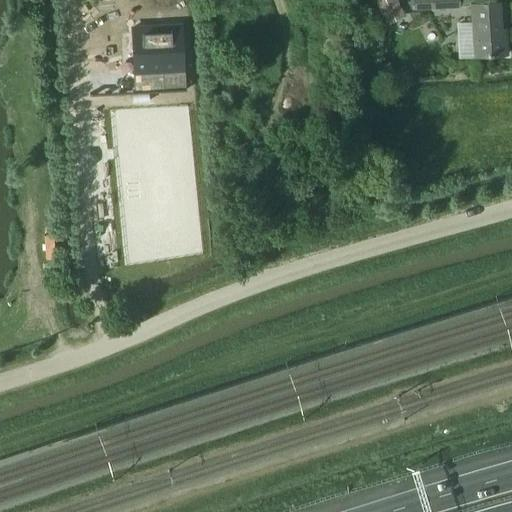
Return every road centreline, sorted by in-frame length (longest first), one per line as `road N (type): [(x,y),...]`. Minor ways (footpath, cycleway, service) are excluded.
road 1 (unclassified): [(0,381),(254,282),(511,207)]
road 2 (motorway): [(511,472),(385,511)]
